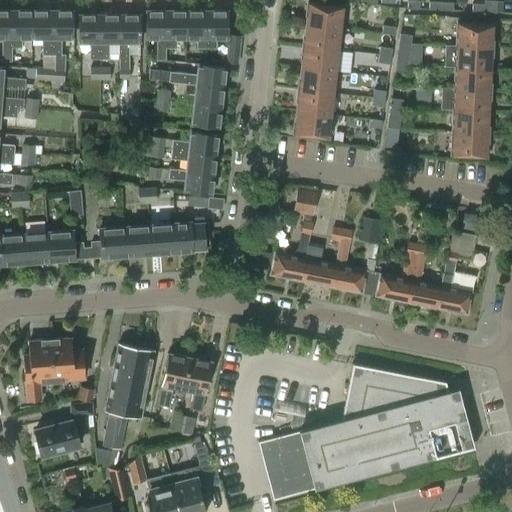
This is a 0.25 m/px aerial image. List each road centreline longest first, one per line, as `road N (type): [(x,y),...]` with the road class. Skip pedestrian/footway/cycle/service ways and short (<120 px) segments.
road 1 (residential): [(226,305),(251,167),(266,0)]
road 2 (residential): [(506,359),(405,341),(323,315),(304,322),(226,305)]
road 3 (residential): [(226,305),(177,296),(0,312)]
road 4 (unclassified): [(511,481),(391,511)]
